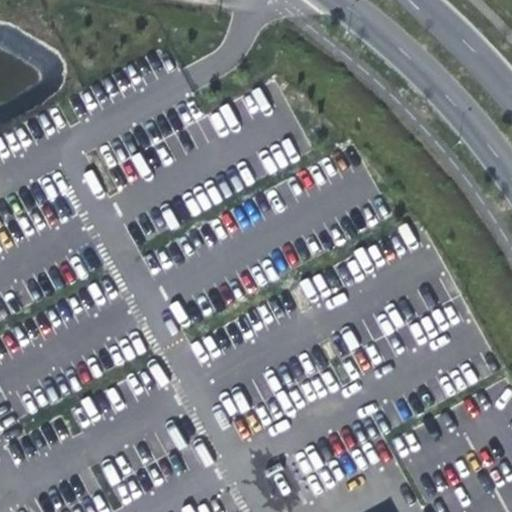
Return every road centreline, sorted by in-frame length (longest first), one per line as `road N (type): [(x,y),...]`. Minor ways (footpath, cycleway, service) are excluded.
road 1 (unclassified): [(332,0),(408,57),(511,176)]
road 2 (unclassified): [(511,95),(419,0)]
